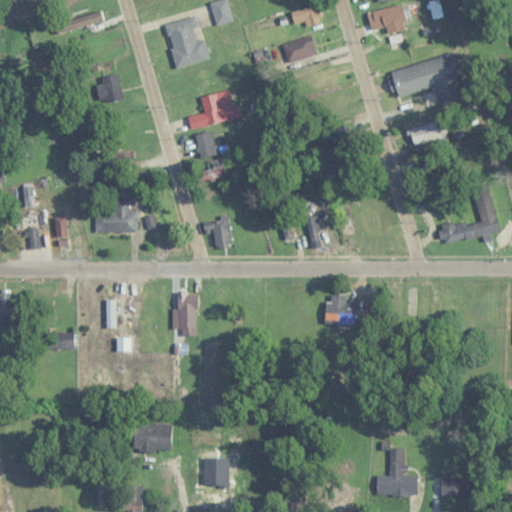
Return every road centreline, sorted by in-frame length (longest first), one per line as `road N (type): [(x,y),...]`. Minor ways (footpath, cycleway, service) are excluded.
road 1 (residential): [(0,271),(511,269)]
road 2 (residential): [(420,269),(334,0)]
road 3 (residential): [(203,270),(123,0)]
